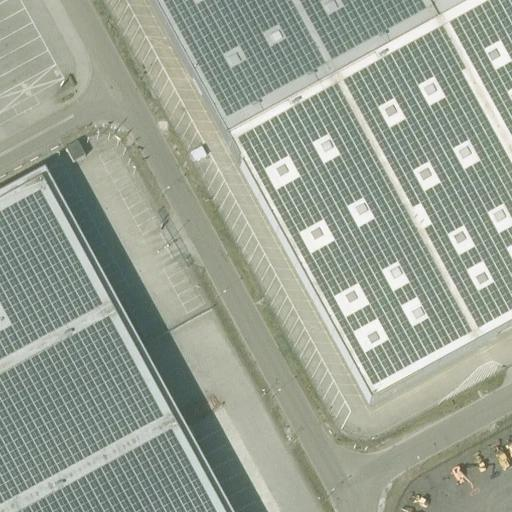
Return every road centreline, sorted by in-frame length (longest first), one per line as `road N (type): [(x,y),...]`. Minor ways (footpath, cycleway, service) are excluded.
road 1 (unclassified): [(341,493),(121,92)]
road 2 (unclassified): [(511,400),(341,493)]
road 3 (unclassified): [(0,156),(121,92)]
